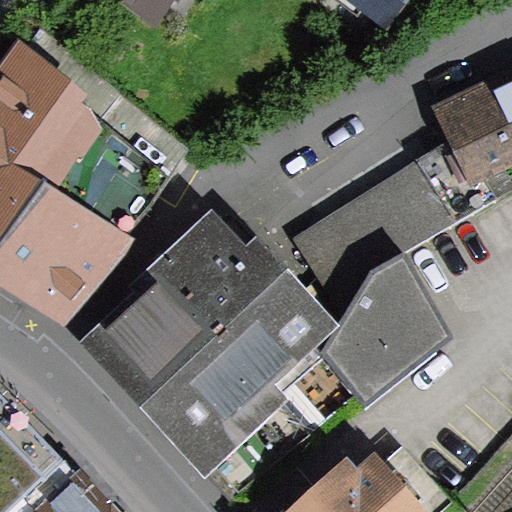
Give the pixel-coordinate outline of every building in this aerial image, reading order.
[(117,0),(155,28),(174,0),(117,0)] [(336,0),(388,36),(413,0),(336,0)] [(0,296),(65,335),(127,263),(134,246),(125,242),(193,149),(38,37),(26,54),(20,49),(0,76),(0,296)] [(511,70),(430,111),(448,148),(465,140),(487,184),(511,171),(511,70)] [(448,148),(418,163),(291,241),(343,326),(368,277),(398,258),(455,223),(496,203),(487,184),(465,140),(448,148)] [(246,256),(209,215),(125,292),(131,299),(76,349),(201,485),(288,406),(279,396),(290,386),(286,381),(337,334),(256,246),(246,256)] [(367,414),(451,345),(398,258),(368,277),(343,326),(325,362),(367,414)] [(0,511),(7,511),(58,465),(0,403),(0,511)] [(357,475),(346,464),(294,511),(441,511),(450,504),(400,451),(381,469),(373,461),(357,475)] [(106,511),(78,480),(42,511),(106,511)]
